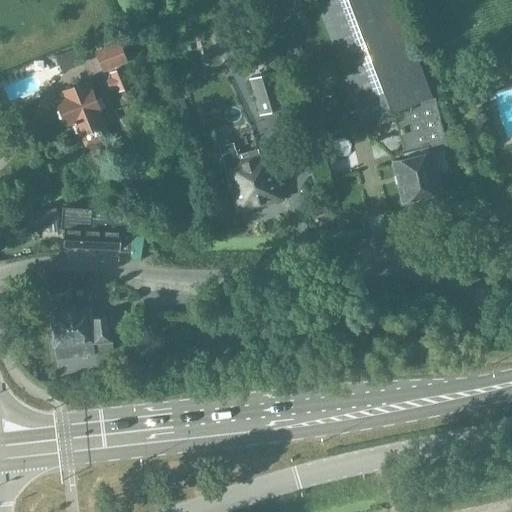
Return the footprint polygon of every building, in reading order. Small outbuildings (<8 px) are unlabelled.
[(394,0),(315,0),(363,124),(396,112),(432,98),(394,0)] [(97,52),(104,70),(127,61),(119,43),(97,52)] [(30,66),(16,70),(23,92),(37,88),(30,66)] [(108,79),(111,86),(117,83),(119,91),(129,87),(122,68),(109,74),(111,78),(108,79)] [(251,80),(261,114),(284,107),(274,73),(251,80)] [(77,125),(86,148),(109,138),(98,112),(101,112),(91,87),(89,88),(86,83),(63,92),(66,97),(57,101),(67,125),(74,122),(75,125),(77,125)] [(403,159),(394,162),(404,201),(409,200),(411,203),(418,201),(419,198),(442,192),(433,152),(432,152),(431,146),(444,143),(432,98),(396,112),(409,151),(402,152),(403,159)] [(233,143),(220,147),(226,170),(238,212),(282,199),(269,154),(239,162),(233,143)] [(66,224),(64,246),(120,249),(121,232),(120,232),(121,217),(95,209),(66,209),(66,224)] [(90,310),(51,314),(55,348),(94,344),(95,353),(113,351),(112,338),(111,317),(91,319),(90,310)] [(121,316),(111,317),(112,338),(123,337),(124,337),(121,316)] [(354,331),(356,349),(387,345),(384,327),(354,331)]
